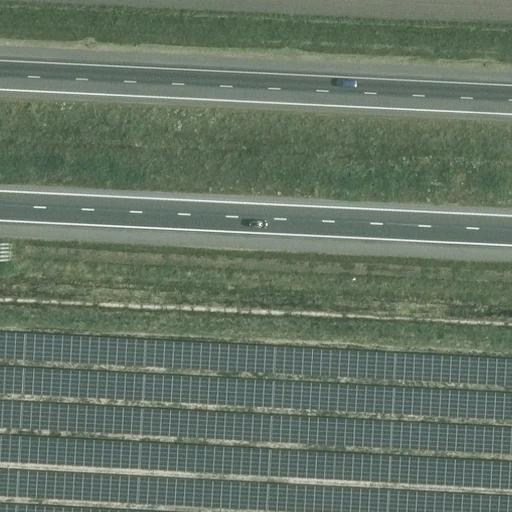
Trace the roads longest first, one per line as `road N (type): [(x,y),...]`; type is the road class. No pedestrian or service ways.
road 1 (motorway): [(0,206),(511,231)]
road 2 (motorway): [(511,101),(0,76)]
